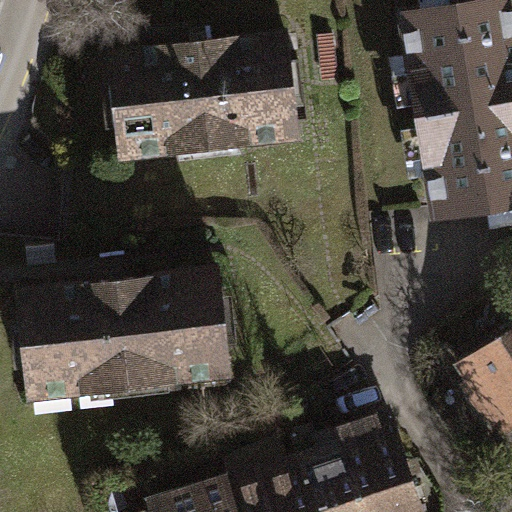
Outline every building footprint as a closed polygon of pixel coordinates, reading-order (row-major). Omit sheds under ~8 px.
[(511,0),(475,0),(401,11),(432,213),(511,200),(511,0)] [(118,154),(297,135),(285,30),(107,49),(118,154)] [(28,392),(226,371),(215,262),(16,283),(28,392)] [(511,326),(463,360),(507,425),(511,421),(511,326)] [(298,511),(322,505),(324,511),(423,511),(396,423),(261,464),(276,511),(298,511)] [(225,475),(236,511),(324,511),(322,505),(298,511),(276,511),(261,464),(225,475)] [(236,511),(225,475),(150,498),(154,510),(149,511),(236,511)]
